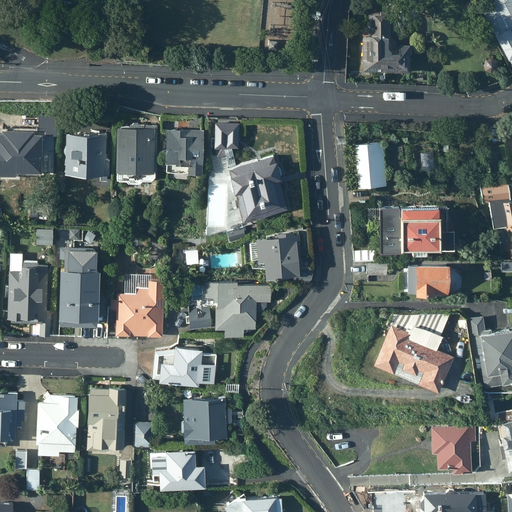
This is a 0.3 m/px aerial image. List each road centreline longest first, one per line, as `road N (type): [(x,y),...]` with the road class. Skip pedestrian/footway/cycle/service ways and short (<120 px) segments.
road 1 (residential): [(341,511),(282,426),(272,394),(279,357),(331,272),(323,99)]
road 2 (residential): [(0,81),(323,99)]
road 3 (residential): [(323,99),(485,107),(511,100)]
